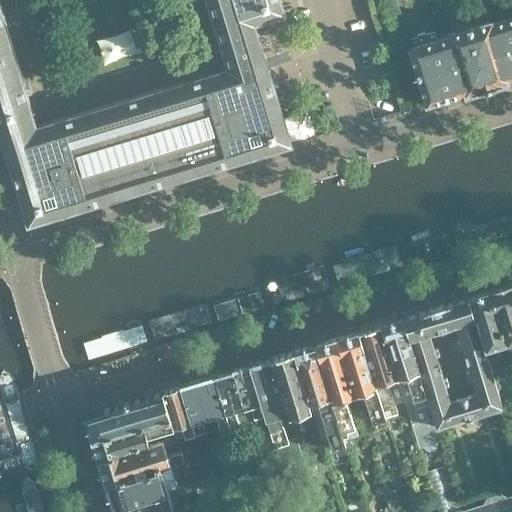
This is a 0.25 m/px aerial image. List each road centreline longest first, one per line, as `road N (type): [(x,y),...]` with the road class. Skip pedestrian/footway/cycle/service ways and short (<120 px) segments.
road 1 (residential): [(85,511),(53,402),(511,262)]
road 2 (residential): [(9,249),(511,96)]
